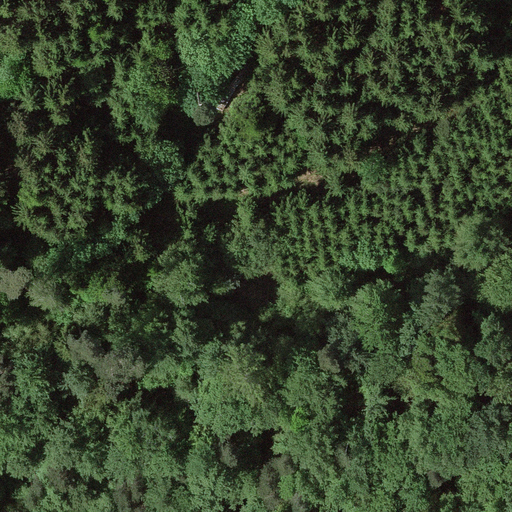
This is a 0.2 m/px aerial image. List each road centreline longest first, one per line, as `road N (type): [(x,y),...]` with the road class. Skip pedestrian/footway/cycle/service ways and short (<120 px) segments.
road 1 (track): [(511,442),(428,410),(210,375),(154,378),(75,367),(0,340)]
road 2 (track): [(0,321),(162,174),(247,41)]
